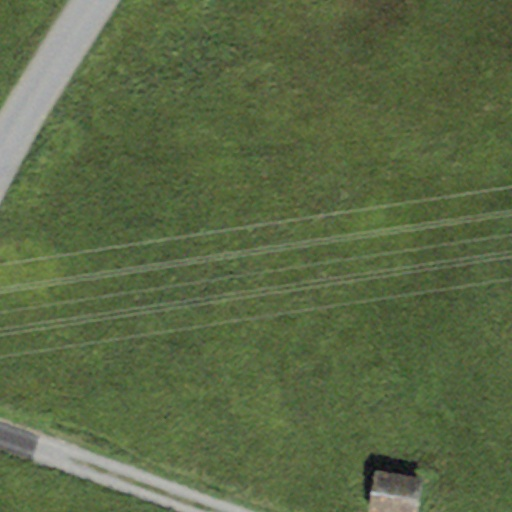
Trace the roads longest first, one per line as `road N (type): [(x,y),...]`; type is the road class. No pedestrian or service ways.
road 1 (track): [(0,439),(193,511)]
road 2 (unclassified): [(0,150),(94,0)]
